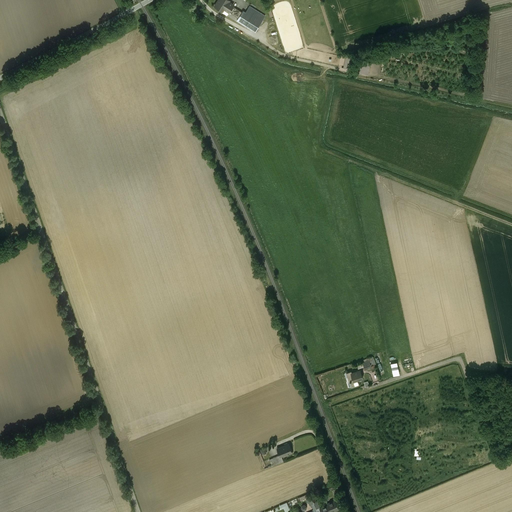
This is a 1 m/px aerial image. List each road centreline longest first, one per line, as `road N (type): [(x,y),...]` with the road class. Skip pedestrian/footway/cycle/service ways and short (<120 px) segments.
road 1 (unclassified): [(0,110),(137,511)]
road 2 (track): [(511,225),(349,161)]
road 3 (unclassified): [(0,78),(150,0)]
road 4 (track): [(201,0),(281,54),(338,68)]
